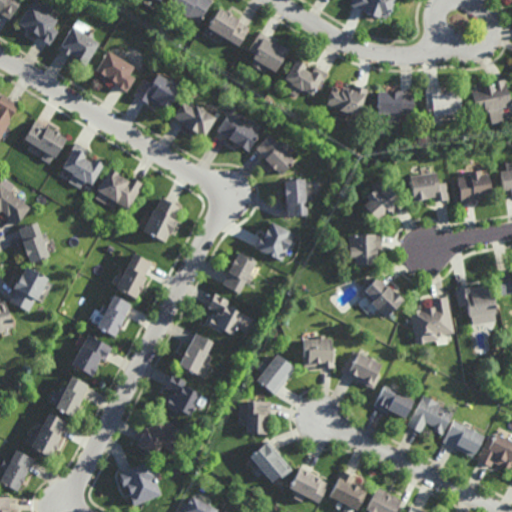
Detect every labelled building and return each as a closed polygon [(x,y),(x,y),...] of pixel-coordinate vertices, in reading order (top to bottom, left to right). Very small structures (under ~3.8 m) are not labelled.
[(12,20),(1,13),(0,15),(0,0),(18,0),(22,2),(12,20)] [(52,43),(51,42),(49,46),(40,40),(41,38),(34,34),(33,35),(26,31),(27,30),(19,25),(34,0),(43,0),(54,7),(49,16),(57,21),(52,29),(58,32),(52,43)] [(211,0),(213,1),(200,23),(189,17),(188,19),(169,7),(173,0),(211,0)] [(393,0),(387,17),(386,16),(385,18),(379,16),(378,20),(363,14),(364,11),(350,5),(351,0),(393,0)] [(227,14),(228,13),(234,16),(233,17),(240,21),(240,22),(250,29),(246,35),(247,36),(239,48),(208,28),(220,9),(227,14)] [(84,34),(86,30),(95,35),(92,40),(100,44),(86,68),(75,61),(76,59),(72,57),(72,58),(59,51),(73,28),(84,34)] [(275,73),(264,66),(262,70),(253,65),(255,61),(254,60),(257,55),(249,50),(260,32),(290,51),(275,73)] [(136,79),(129,90),(128,90),(126,93),(113,84),(114,83),(107,79),(108,78),(106,77),(106,78),(97,73),(109,52),(135,68),(130,76),(136,79)] [(300,63),(301,62),(306,66),(306,67),(307,68),(307,69),(309,70),(310,68),(312,69),(313,68),(314,68),(315,65),(327,73),(319,87),(315,85),(310,93),(301,87),(296,95),(286,89),(290,82),(288,81),(289,80),(285,78),(294,63),(296,64),(297,62),(300,63)] [(181,88),(167,110),(161,106),(161,105),(158,103),(156,105),(150,101),(148,104),(134,96),(145,78),(153,84),(159,75),(181,88)] [(510,105),(501,107),(504,120),(492,123),(489,111),(476,113),(471,89),(474,89),(474,88),(478,87),(478,88),(483,87),(482,85),(492,83),(492,81),(504,78),(510,105)] [(368,88),(363,105),(361,104),(359,113),(358,113),(357,114),(349,111),(348,112),(338,109),(339,108),(337,107),(326,103),(331,86),(341,89),(342,85),(351,88),(352,83),(368,88)] [(441,93),(449,92),(449,90),(451,90),(457,89),(457,90),(459,90),(461,112),(442,114),(443,124),(428,125),(425,88),(440,87),(441,93)] [(413,112),(399,112),(399,119),(377,119),(377,89),(400,89),(400,93),(413,93),(413,112)] [(0,132),(0,93),(1,92),(18,102),(0,132)] [(194,105),(195,104),(216,116),(204,136),(196,131),(195,132),(182,124),(184,122),(174,116),(185,99),(194,105)] [(238,120),(241,117),(249,122),(247,125),(258,132),(247,151),(234,143),(235,142),(227,137),(227,136),(217,130),(226,113),(238,120)] [(351,127),(348,126),(346,122),(347,118),(350,117),(354,118),(356,121),(355,125),(351,127)] [(46,125),(47,124),(53,128),(54,126),(60,130),(60,131),(67,136),(55,155),(54,154),(50,161),(41,156),(45,150),(40,147),(41,146),(23,135),(31,123),(32,124),(35,118),(46,125)] [(279,144),(282,141),(289,148),(286,151),(296,160),(282,175),(263,158),(265,157),(256,148),(269,134),(279,144)] [(90,159),(92,156),(95,158),(96,156),(102,160),(101,162),(103,163),(91,183),(85,179),(80,187),(68,180),(72,173),(71,172),(72,170),(62,165),(68,156),(66,155),(75,140),(88,148),(84,155),(90,159)] [(344,166),(340,161),(345,157),(349,162),(344,166)] [(127,178),(129,175),(143,184),(128,208),(114,199),(113,201),(107,197),(104,203),(94,197),(99,190),(96,188),(110,166),(119,171),(118,172),(127,178)] [(511,198),(504,200),(500,171),(511,168),(511,198)] [(481,174),(488,173),(491,192),(482,194),(482,195),(481,195),(482,199),(476,200),(476,202),(462,204),(457,176),(470,174),(470,171),(480,169),(481,174)] [(438,183),(446,182),(449,199),(433,201),(433,196),(422,197),(422,199),(413,200),(409,174),(436,170),(438,183)] [(305,191),(311,191),(312,201),(305,202),(306,214),(287,216),(286,202),(285,202),(284,193),(283,194),(283,187),(284,187),(283,179),(303,177),(305,191)] [(384,183),(386,181),(404,202),(394,212),(390,208),(385,212),(384,211),(376,218),(363,202),(369,197),(365,194),(372,188),(370,185),(379,177),(384,183)] [(15,223),(4,215),(6,212),(0,208),(0,182),(29,205),(15,223)] [(174,219),(176,220),(169,234),(167,233),(164,240),(143,229),(153,208),(155,209),(161,198),(180,207),(174,219)] [(41,233),(45,231),(48,241),(44,242),(49,255),(30,262),(27,254),(26,254),(24,247),(25,247),(22,239),(18,227),(36,220),(41,233)] [(288,229),(288,230),(296,234),(293,240),(291,240),(287,247),(288,247),(286,252),(285,255),(283,260),(255,247),(261,234),(263,235),(266,228),(268,228),(271,221),(288,229)] [(374,232),(380,232),(380,247),(376,247),(376,255),(375,255),(375,263),(354,264),(354,255),(348,255),(347,232),(374,232)] [(255,260),(249,272),(254,275),(249,284),(244,281),(238,292),(221,283),(227,271),(226,271),(230,263),(233,257),(237,251),(255,260)] [(140,291),(139,290),(135,297),(115,286),(133,252),(151,262),(144,275),(146,276),(143,283),(144,284),(140,291)] [(47,277),(36,298),(34,297),(27,310),(9,301),(15,288),(12,286),(17,277),(18,277),(20,273),(21,273),(25,265),(47,277)] [(392,289),(403,299),(391,311),(392,312),(389,315),(388,314),(385,317),(370,301),(373,298),(363,288),(376,274),(392,289)] [(511,293),(500,295),(497,276),(511,274),(511,293)] [(483,288),(491,287),(494,312),(481,314),(482,322),(472,323),(471,316),(468,316),(467,305),(458,306),(456,289),(471,287),(471,288),(483,287),(483,288)] [(223,298),(223,297),(229,300),(226,305),(241,313),(234,327),(235,327),(235,329),(234,328),(231,334),(220,329),(219,331),(203,323),(207,314),(209,316),(212,312),(214,313),(215,310),(207,306),(214,292),(219,295),(219,296),(223,298)] [(124,315),(125,315),(121,323),(122,323),(119,328),(118,328),(114,335),(96,326),(103,314),(99,312),(104,303),(107,305),(113,294),(131,303),(124,315)] [(453,332),(442,334),(442,336),(438,337),(438,339),(424,341),(424,342),(418,343),(418,342),(416,343),(410,310),(421,308),(422,310),(424,310),(424,307),(432,306),(431,298),(447,296),(453,332)] [(13,325),(0,329),(0,300),(5,299),(7,304),(6,305),(13,325)] [(205,351),(210,354),(206,362),(209,364),(202,377),(176,363),(187,343),(188,343),(194,332),(211,341),(205,351)] [(111,346),(104,360),(100,357),(96,365),(97,366),(92,375),(71,363),(81,344),(82,345),(88,333),(111,346)] [(331,348),(335,348),(335,367),(319,367),(319,365),(301,365),(301,338),(331,338),(331,348)] [(357,352),(357,351),(381,364),(376,373),(381,375),(374,388),(342,372),(353,351),(357,352)] [(294,368),(272,395),(253,379),(259,372),(255,368),(261,361),(265,364),(275,352),(294,368)] [(180,379),(185,381),(183,386),(197,394),(186,415),(177,410),(176,413),(161,405),(165,396),(167,396),(169,393),(171,394),(173,391),(165,386),(172,373),(176,376),(176,377),(180,379)] [(82,395),(83,396),(72,416),(54,407),(60,395),(56,393),(61,384),(65,387),(71,375),(87,384),(82,395)] [(405,417),(388,409),(387,412),(374,406),(385,385),(414,400),(405,417)] [(442,434),(434,430),(435,427),(431,426),(432,425),(427,422),(421,433),(408,426),(424,394),(439,402),(438,404),(453,412),(442,434)] [(269,415),(264,415),(264,434),(243,433),(243,424),(235,424),(236,403),(244,403),(244,400),(269,401),(269,415)] [(60,436),(56,443),(58,444),(55,450),(53,449),(49,457),(30,446),(31,444),(25,441),(30,432),(35,435),(48,412),(66,422),(58,435),(60,436)] [(175,430),(172,435),(178,438),(171,451),(162,446),(157,455),(137,445),(147,427),(149,428),(156,414),(162,417),(162,419),(172,424),(170,427),(175,430)] [(472,457),(442,441),(453,420),(483,435),(472,457)] [(511,441),(511,465),(510,469),(502,464),(501,466),(493,462),(490,466),(477,460),(487,440),(491,441),(495,433),(511,441)] [(280,478),(277,474),(268,482),(247,456),(266,440),(290,469),(280,478)] [(27,470),(28,470),(20,484),(16,491),(0,482),(0,477),(4,469),(0,466),(5,457),(10,460),(15,449),(33,459),(27,470)] [(160,495),(134,505),(128,492),(130,492),(128,486),(125,487),(119,472),(149,460),(157,482),(156,482),(160,495)] [(321,477),(320,479),(326,482),(317,502),(287,488),(296,469),(298,469),(299,466),(321,477)] [(365,496),(364,495),(356,510),(328,496),(341,470),(356,477),(355,481),(369,488),(365,496)] [(401,499),(393,511),(371,511),(365,509),(375,490),(377,487),(401,499)] [(8,509),(10,509),(10,511),(0,511),(0,496),(8,496),(8,509)] [(217,510),(216,511),(179,511),(184,502),(187,504),(190,496),(217,510)]
